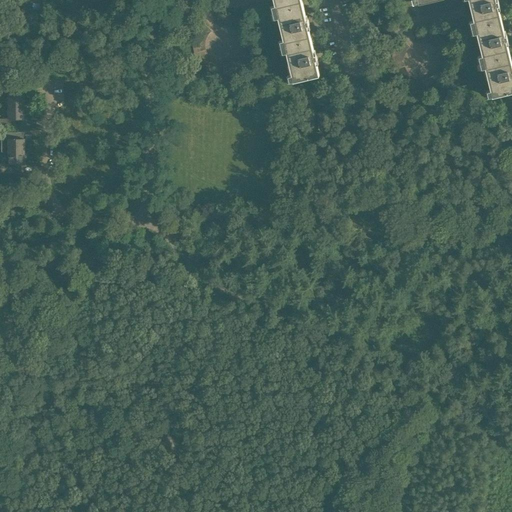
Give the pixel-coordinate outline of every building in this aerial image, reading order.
[(275,0),(278,11),(303,5),(301,0),(275,0)] [(433,0),(431,1),(433,12),(437,11),(439,11),(436,0),(433,0)] [(436,0),(439,11),(442,10),(445,9),(442,0),(436,0)] [(442,0),(445,9),(447,9),(451,8),(448,0),(442,0)] [(469,0),(476,26),(501,20),(496,0),(469,0)] [(429,1),(425,2),(428,13),(432,12),(433,12),(431,1),(429,1)] [(424,2),(419,4),(422,15),(427,14),(428,13),(425,2),(424,2)] [(278,11),(286,46),(311,40),(303,5),(278,11)] [(219,14),(217,15),(219,27),(222,26),(224,26),(225,14),(222,14),(219,14)] [(227,27),(229,27),(234,16),(232,15),(230,15),(227,14),(225,14),(224,26),(226,26),(227,27)] [(233,29),(234,29),(241,20),(240,18),(237,17),(235,16),(234,16),(229,27),(232,28),(233,29)] [(241,20),(234,29),(236,31),(237,32),(238,33),(247,25),(246,23),(245,22),(244,21),(241,20)] [(476,26),(484,61),(510,55),(501,20),(476,26)] [(211,31),(203,22),(201,24),(199,27),(198,29),(208,35),(209,33),(211,31)] [(247,25),(238,33),(239,34),(240,36),(241,37),(252,33),(250,30),(249,28),(247,25)] [(195,35),(194,36),(206,40),(206,39),(207,37),(207,36),(208,35),(198,29),(197,30),(196,33),(195,35)] [(415,31),(418,43),(419,42),(420,42),(423,42),(423,30),(420,30),(418,30),(415,31)] [(427,43),(428,43),(432,31),(429,31),(426,30),(423,30),(423,42),(424,42),(426,42),(427,43)] [(432,44),(433,45),(439,35),(436,33),(434,32),(432,31),(428,43),(429,43),(430,44),(432,44)] [(242,42),(254,41),(254,40),(253,37),(253,35),(252,33),(241,37),(241,38),(241,40),(242,42)] [(439,35),(433,45),(434,46),(435,47),(437,48),(446,41),(445,40),(443,38),(441,36),(439,35)] [(193,43),(193,45),(205,45),(205,44),(206,42),(206,40),(194,36),(194,38),(194,40),(193,43)] [(409,47),(401,38),(399,40),(398,42),(396,45),(406,51),(407,50),(408,49),(409,47)] [(311,40),(286,46),(294,81),(320,75),(311,40)] [(242,46),(242,47),(254,50),(254,48),(254,45),(254,42),(254,41),(242,42),(242,43),(242,45),(242,46)] [(446,41),(437,48),(437,49),(438,51),(439,53),(450,48),(449,46),(448,44),(446,42),(446,41)] [(194,51),(194,53),(206,50),(206,48),(205,47),(205,45),(193,45),(193,46),(193,48),(194,51)] [(393,52),(393,53),(404,56),(405,56),(405,54),(406,53),(406,51),(396,45),(395,47),(394,49),(393,52)] [(241,51),(240,52),(251,58),(252,55),(253,54),(253,52),(254,50),(242,47),(241,49),(241,51)] [(441,57),(441,58),(452,56),(452,54),(451,51),(450,49),(450,48),(439,53),(440,54),(440,56),(441,57)] [(198,61),(208,55),(207,53),(207,51),(206,50),(194,53),(195,56),(196,58),(198,61)] [(251,58),(240,52),(239,54),(237,57),(246,65),(249,62),(250,60),(251,58)] [(392,60),(392,62),(404,61),(404,59),(404,57),(404,56),(393,53),(392,54),(392,57),(392,60)] [(203,67),(204,68),(212,58),(211,58),(210,57),(209,56),(208,55),(198,61),(199,63),(201,65),(203,67)] [(511,63),(510,55),(484,61),(493,96),(511,91),(511,63)] [(441,62),(441,63),(452,65),(453,62),(453,59),(452,56),(441,58),(441,59),(441,60),(441,62)] [(234,60),(233,60),(240,70),(241,70),(243,68),(245,66),(246,65),(237,57),(237,58),(235,59),(234,60)] [(209,71),(211,72),(216,61),(215,61),(214,60),(212,59),(212,58),(204,68),(205,68),(207,70),(209,71)] [(230,62),(229,62),(232,74),(234,73),(236,72),(239,71),(240,70),(233,60),(231,61),(230,62)] [(216,61),(211,72),(214,73),(216,74),(219,75),(221,63),(220,62),(218,62),(216,61)] [(404,61),(392,62),(392,64),(392,66),(393,68),(393,70),(405,66),(404,64),(404,63),(404,61)] [(225,63),(224,63),(224,75),(225,75),(229,75),(232,74),(229,62),(227,63),(225,63)] [(440,67),(439,68),(450,73),(450,72),(451,69),(452,67),(452,65),(441,63),(441,64),(440,65),(440,67)] [(405,66),(393,70),(394,72),(395,74),(396,76),(397,78),(407,71),(406,69),(406,68),(405,66)] [(438,71),(436,72),(445,80),(446,79),(448,77),(449,74),(450,73),(439,68),(438,70),(438,71)] [(402,83),(403,84),(411,75),(410,74),(409,73),(407,71),(397,78),(398,79),(400,81),(402,83)] [(434,75),(432,76),(439,86),(441,84),(443,83),(445,81),(445,80),(436,72),(435,73),(434,75)] [(408,88),(410,88),(415,77),(414,77),(413,76),(411,75),(403,84),(404,85),(406,86),(408,88)] [(430,77),(428,78),(431,90),(435,88),(438,87),(439,86),(432,76),(430,77)] [(417,78),(415,77),(410,88),(413,90),(416,90),(418,91),(420,79),(417,78)] [(431,90),(428,78),(426,78),(424,79),(423,79),(423,91),(426,91),(429,90),(431,90)] [(0,93),(8,93),(8,106),(25,106),(24,93),(14,93),(14,87),(0,87),(0,93)] [(25,106),(8,106),(8,119),(0,118),(0,124),(15,125),(14,119),(25,119),(25,106)] [(2,151),(8,151),(25,151),(25,139),(15,139),(15,132),(0,132),(0,138),(2,139),(2,151)] [(25,151),(8,151),(8,164),(0,164),(0,170),(20,170),(20,164),(25,164),(25,151)]
